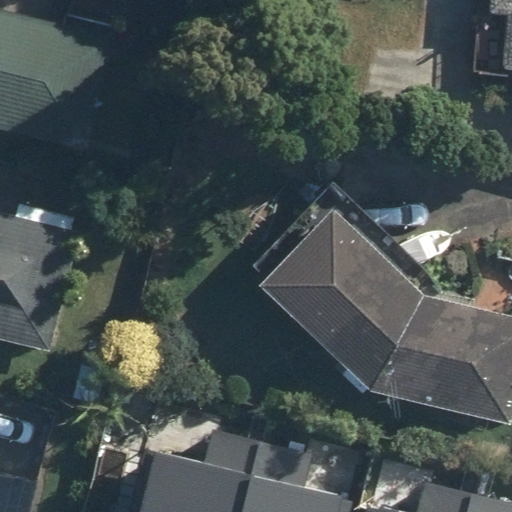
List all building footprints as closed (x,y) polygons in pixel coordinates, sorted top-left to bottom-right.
[(511,0),(499,0),(497,67),(511,67),(511,0)] [(0,123),(97,149),(125,39),(0,6),(0,123)] [(511,407),(511,308),(419,283),(330,200),(260,275),(376,380),(509,417),(511,407)] [(0,332),(58,347),(88,233),(0,209),(0,332)] [(138,511),(351,511),(355,495),(306,482),(313,454),(215,428),(208,457),(156,444),(138,511)] [(366,511),(511,511),(511,503),(429,482),(422,510),(370,497),(366,511)]
